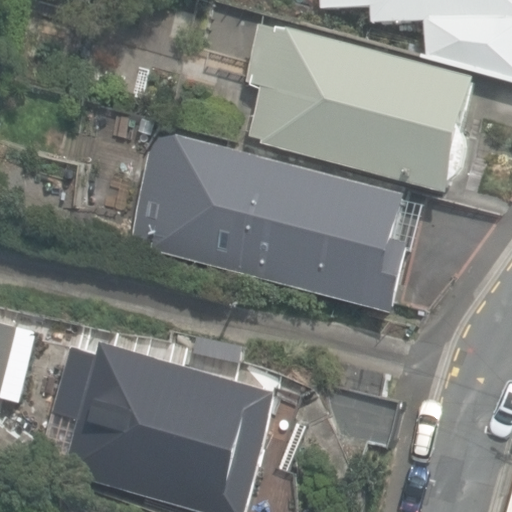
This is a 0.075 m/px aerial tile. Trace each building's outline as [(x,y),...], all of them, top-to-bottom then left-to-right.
[(511,0),(318,0),(319,14),(380,11),(381,27),(432,25),(434,56),(442,56),(511,76),(511,0)] [(254,137),(454,192),(484,79),(269,23),(258,62),(254,61),(249,80),(268,85),(254,137)] [(414,196),(184,137),(183,142),(169,138),(155,155),(134,236),(155,241),(153,250),(400,314),(418,243),(403,240),(414,196)] [(0,396),(5,397),(20,323),(0,318),(0,396)] [(42,460),(215,511),(253,511),(288,393),(109,339),(104,353),(76,344),(42,460)] [(345,436),(393,447),(403,403),(384,398),(390,372),(340,360),(334,387),(355,392),(345,436)] [(288,393),(253,511),(300,511),(298,475),(284,471),(308,397),(288,393)]
